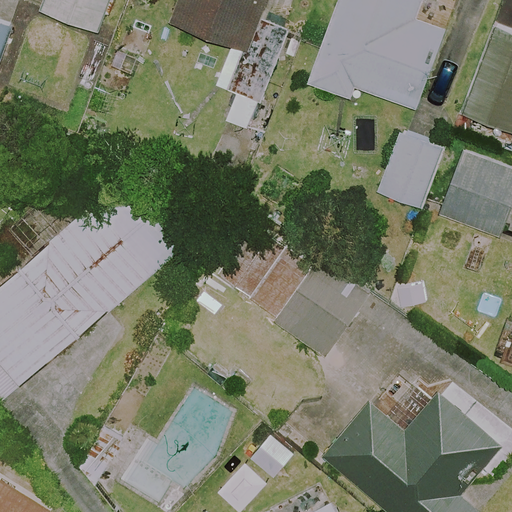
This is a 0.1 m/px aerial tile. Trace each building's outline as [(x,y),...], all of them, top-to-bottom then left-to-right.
[(45,0),(40,14),(100,37),(114,0),(45,0)] [(180,0),(172,20),(244,49),(256,21),(282,31),(294,0),(180,0)] [(412,0),(337,0),(308,82),(349,97),(353,86),(414,108),(444,25),(408,12),(412,0)] [(511,0),(498,0),(459,112),(511,131),(511,0)] [(0,23),(0,49),(8,26),(0,23)] [(443,147),(398,131),(377,191),(422,207),(443,147)] [(511,196),(511,168),(462,149),(438,211),(498,234),(511,196)] [(0,400),(174,251),(115,183),(0,281),(0,400)] [(363,299),(256,223),(219,276),(326,352),(363,299)] [(510,453),(437,389),(402,429),(368,399),(322,451),(349,475),(391,511),(479,511),(480,511),(455,490),(481,461),(494,472),(510,453)] [(47,511),(50,509),(0,476),(0,511),(47,511)] [(336,511),(331,500),(306,511),(336,511)]
